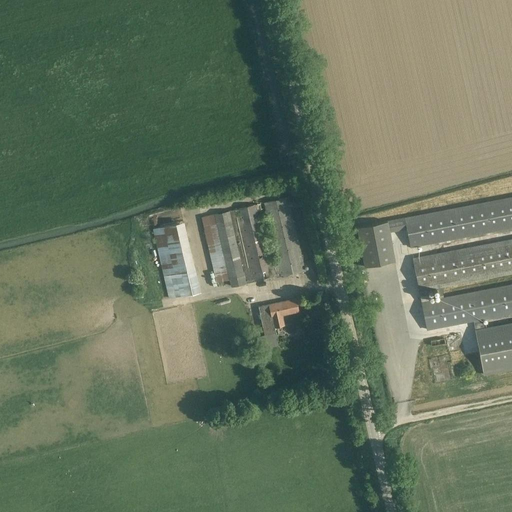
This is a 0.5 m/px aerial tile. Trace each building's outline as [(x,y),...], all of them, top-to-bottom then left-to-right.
[(511,196),(357,227),(365,267),(395,261),(390,232),(406,229),(410,247),(511,226),(511,196)] [(201,217),(216,282),(231,279),(232,286),(304,269),(287,197),(201,217)] [(201,291),(184,221),(152,229),(169,299),(201,291)] [(511,238),(412,258),(426,329),(473,320),(484,374),(511,368),(511,321),(479,327),(477,319),(511,312),(511,283),(444,297),(442,287),(511,273),(511,238)] [(286,301),(259,306),(265,334),(275,332),(274,327),(284,324),(282,315),(298,311),(295,298),(286,301)]
